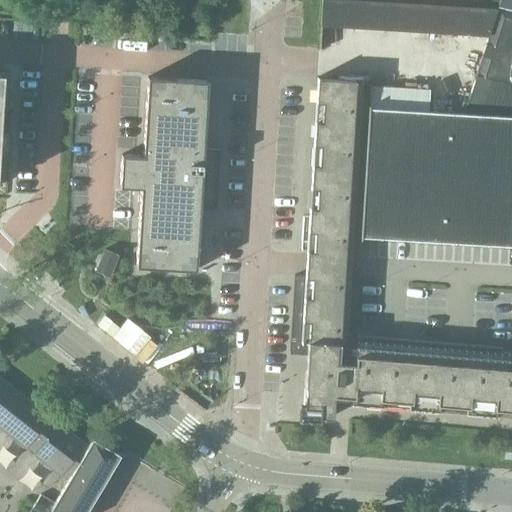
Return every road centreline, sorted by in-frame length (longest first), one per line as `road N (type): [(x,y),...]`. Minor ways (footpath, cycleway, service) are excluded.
road 1 (residential): [(236,455),(0,288)]
road 2 (residential): [(511,275),(250,261)]
road 3 (residential): [(335,477),(338,421),(349,411),(511,423)]
road 4 (residential): [(66,58),(53,73),(49,197),(0,247)]
road 5 (residential): [(236,455),(250,261)]
road 6 (residential): [(250,261),(263,68)]
road 7 (residential): [(111,59),(100,232)]
road 8 (residential): [(492,490),(335,477)]
road 9 (residential): [(263,68),(111,59)]
